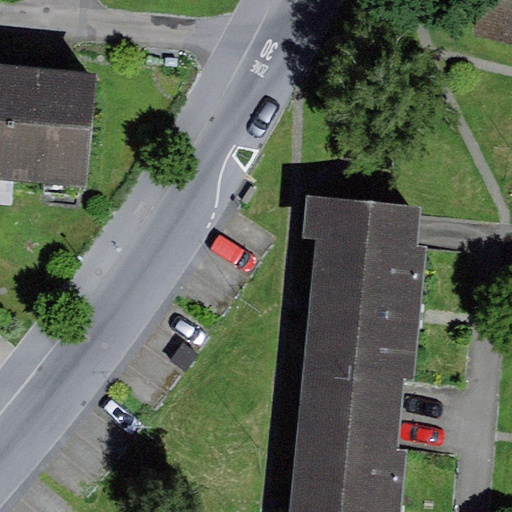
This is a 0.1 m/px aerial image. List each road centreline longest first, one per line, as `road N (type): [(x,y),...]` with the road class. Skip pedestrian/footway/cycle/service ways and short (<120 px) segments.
road 1 (residential): [(0,461),(47,411),(197,198),(279,57)]
road 2 (residential): [(0,31),(279,57)]
